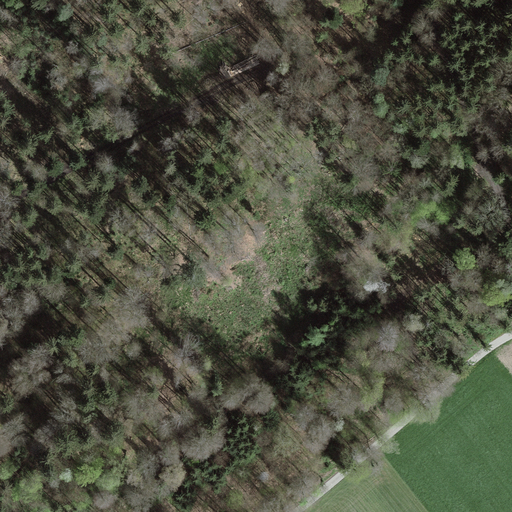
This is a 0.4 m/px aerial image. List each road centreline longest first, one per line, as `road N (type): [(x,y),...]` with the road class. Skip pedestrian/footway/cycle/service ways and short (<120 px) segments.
road 1 (track): [(0,203),(247,68)]
road 2 (track): [(511,333),(301,511)]
road 3 (track): [(424,0),(511,234)]
